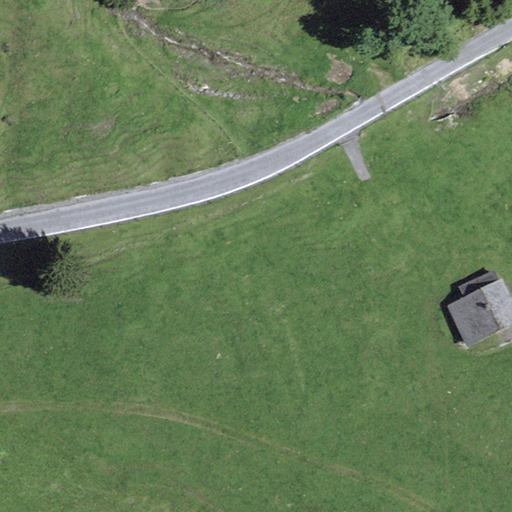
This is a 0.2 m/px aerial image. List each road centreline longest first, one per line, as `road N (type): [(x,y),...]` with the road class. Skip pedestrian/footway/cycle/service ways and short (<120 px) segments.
road 1 (tertiary): [(511,30),(233,178),(0,231)]
road 2 (track): [(434,511),(151,409),(0,409)]
